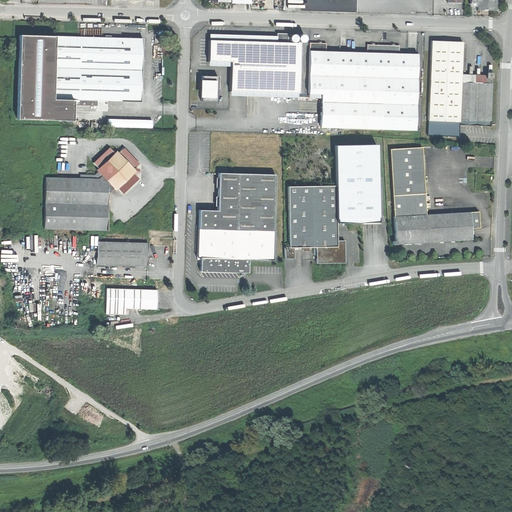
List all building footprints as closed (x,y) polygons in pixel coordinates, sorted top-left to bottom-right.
[(477,0),(477,10),(496,10),(495,0),(477,0)] [(275,41),(286,42),(287,33),(276,33),(275,41)] [(51,112),(52,99),(54,36),(19,35),(16,111),(51,112)] [(77,37),(54,36),(52,99),(71,100),(96,101),(99,101),(103,101),(139,102),(142,39),(77,37)] [(230,60),(229,89),(297,92),(298,42),(286,42),(275,41),(208,39),(207,60),(230,60)] [(308,42),(307,93),(321,94),(321,77),(373,78),(372,129),(414,130),(416,51),(397,51),(397,43),(365,42),(365,50),(325,49),(325,42),(308,42)] [(461,47),(430,46),(427,135),(455,136),(458,136),(459,124),(460,82),(461,47)] [(200,100),(216,101),(217,75),(201,74),(201,82),(200,100)] [(320,99),(320,128),(344,129),(372,129),(373,78),(321,77),(321,94),(320,99)] [(485,83),(460,82),(459,124),(462,124),(490,125),(491,101),(491,83),(485,83)] [(71,100),(52,99),(51,112),(71,113),(71,107),(71,100)] [(51,121),(51,112),(16,111),(16,120),(51,121)] [(70,122),(71,113),(51,112),(51,121),(70,122)] [(375,145),(333,145),(334,185),(334,186),(335,222),(358,222),(362,222),(376,222),(375,145)] [(388,149),(391,195),(423,193),(419,147),(388,149)] [(98,172),(94,176),(108,193),(113,188),(116,189),(122,194),(138,179),(133,173),(133,169),(138,164),(123,148),(117,154),(113,153),(108,148),(92,164),(98,170),(98,172)] [(273,185),(273,175),(216,173),(216,183),(273,185)] [(56,180),(44,179),(44,229),(107,230),(107,209),(108,193),(94,176),(79,176),(79,180),(56,180)] [(271,231),(273,185),(216,183),(215,210),(197,210),(196,229),(271,231)] [(309,186),(287,186),(288,247),(293,247),(310,246),(315,246),(336,246),(335,240),(335,222),(334,186),(309,186)] [(391,195),(392,217),(424,214),(423,193),(391,195)] [(424,214),(392,217),(394,240),(394,244),(471,238),(470,227),(469,211),(424,214)] [(469,211),(470,227),(478,226),(477,211),(469,211)] [(271,231),(196,229),(195,257),(198,257),(246,259),(270,259),(271,231)] [(336,246),(315,246),(315,264),(339,263),(343,263),(343,240),(335,240),(336,246)] [(99,241),(96,241),(96,246),(95,264),(146,266),(146,243),(99,241)] [(293,250),(293,247),(288,247),(283,247),(283,258),(293,259),(293,250)] [(239,273),(239,275),(243,275),(243,274),(244,274),(243,273),(245,273),(246,259),(198,257),(197,271),(238,272),(238,273),(239,273)] [(124,314),(124,309),(123,309),(123,288),(104,288),(103,313),(124,314)] [(156,290),(123,288),(123,309),(124,309),(155,310),(156,290)]
